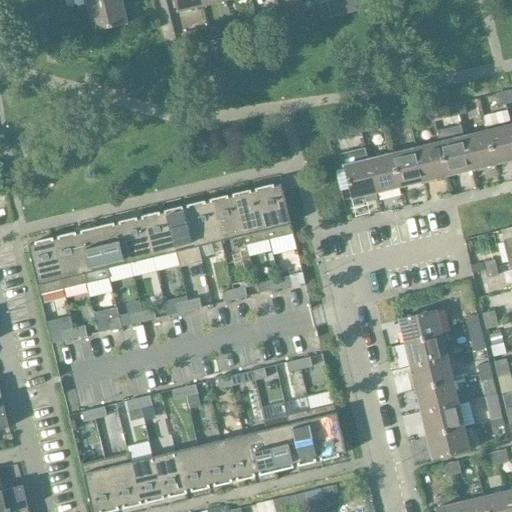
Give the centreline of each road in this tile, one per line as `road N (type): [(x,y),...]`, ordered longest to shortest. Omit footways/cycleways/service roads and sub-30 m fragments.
road 1 (residential): [(393,511),(341,278),(449,246)]
road 2 (residential): [(44,511),(0,319)]
